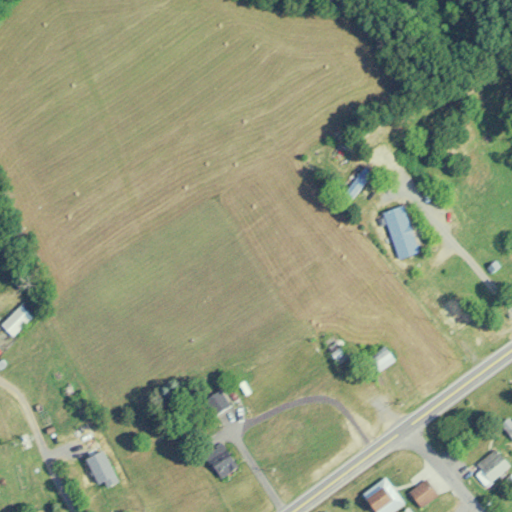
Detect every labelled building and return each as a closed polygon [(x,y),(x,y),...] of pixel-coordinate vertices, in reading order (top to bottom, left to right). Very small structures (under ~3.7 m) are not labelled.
[(423,250),(409,204),(386,211),(400,257),(423,250)] [(34,316),(22,304),(2,324),(14,336),(34,316)] [(372,354),(379,370),(401,361),(394,345),(372,354)] [(209,449),(223,477),(242,467),(228,440),(209,449)] [(492,483),(511,468),(511,460),(502,446),(478,463),(492,483)] [(121,478),(106,449),(89,457),(103,487),(121,478)] [(393,511),(406,506),(393,477),(370,487),(381,511),(393,511)] [(442,495),(432,478),(413,488),(423,506),(442,495)]
